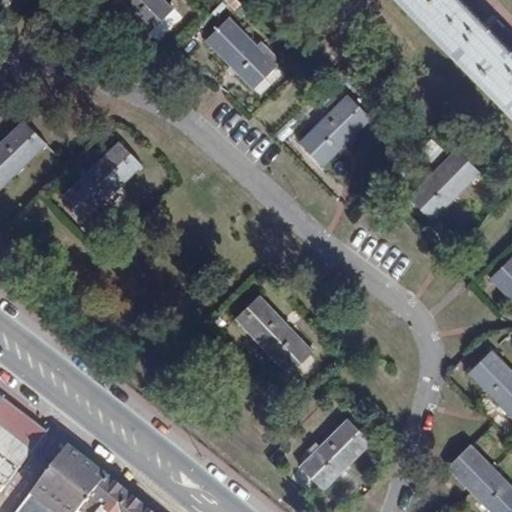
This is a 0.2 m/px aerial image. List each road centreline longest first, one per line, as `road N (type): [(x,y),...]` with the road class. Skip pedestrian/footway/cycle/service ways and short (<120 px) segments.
road 1 (residential): [(0,56),(39,57),(138,88),(205,134),(326,245),(415,312),(431,347),(429,389),(390,511)]
road 2 (secondary): [(243,511),(0,318)]
road 3 (secondary): [(0,352),(200,511)]
